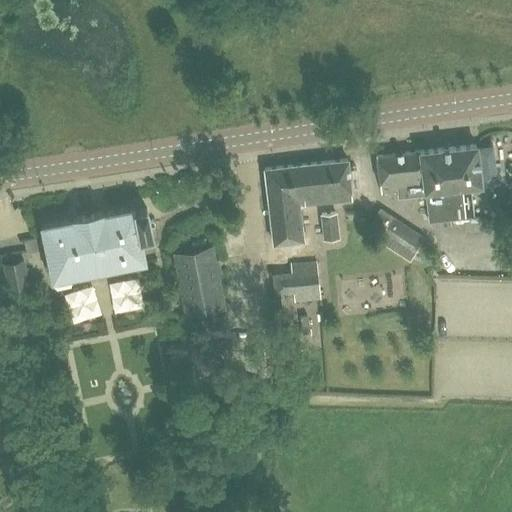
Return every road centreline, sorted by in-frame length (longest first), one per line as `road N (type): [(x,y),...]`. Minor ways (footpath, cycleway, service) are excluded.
road 1 (tertiary): [(511,99),(250,142)]
road 2 (tertiary): [(250,142),(0,178)]
road 3 (residential): [(264,389),(250,142)]
